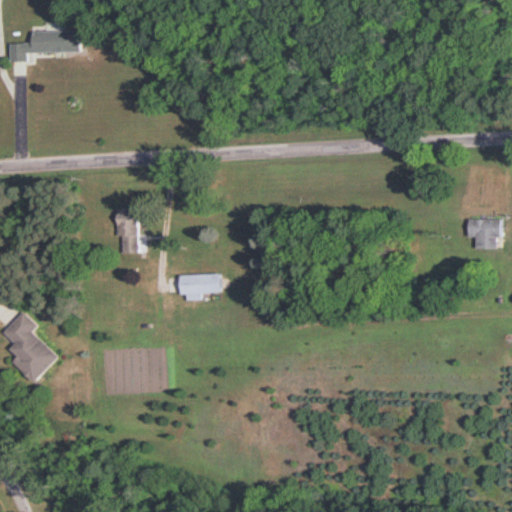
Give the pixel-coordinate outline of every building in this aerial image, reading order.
[(13,43),(13,62),(34,62),(34,53),(85,52),(84,30),(35,30),(35,43),(13,43)] [(142,251),(142,206),(121,206),(121,237),(124,237),(124,251),(142,251)] [(472,236),(479,236),(479,247),(504,247),(504,217),(472,217),(472,236)] [(201,296),(201,292),(223,292),(223,273),(184,273),(184,296),(201,296)] [(5,335),(25,352),(16,362),(39,382),(62,355),(35,332),(41,325),(25,311),(5,335)]
